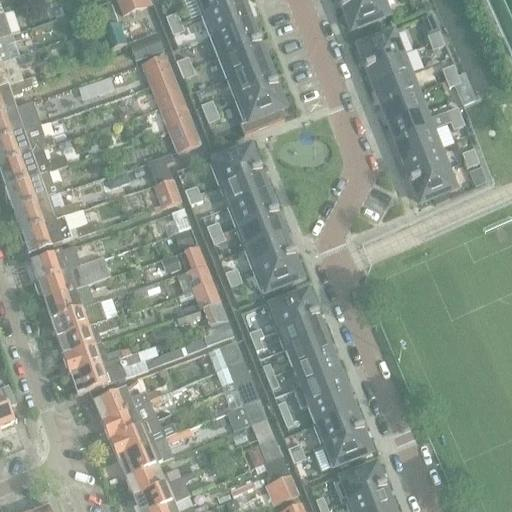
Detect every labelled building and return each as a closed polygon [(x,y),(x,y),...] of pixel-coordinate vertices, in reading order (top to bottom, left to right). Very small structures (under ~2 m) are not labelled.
[(114,0),(116,3),(122,18),(147,9),(143,0),(114,0)] [(193,0),(201,19),(243,3),(242,1),(241,2),(240,0),(193,0)] [(341,9),(341,10),(367,0),(338,0),(342,8),(341,9)] [(385,0),(367,0),(341,10),(342,12),(343,12),(352,33),(392,17),(385,0)] [(201,19),(210,41),(250,25),(242,5),(244,5),(243,3),(201,19)] [(111,7),(94,14),(101,31),(118,25),(111,7)] [(0,15),(0,41),(3,41),(3,42),(11,39),(3,15),(0,15)] [(178,15),(165,20),(170,31),(182,27),(178,15)] [(210,41),(218,62),(260,45),(259,44),(258,44),(250,25),(210,41)] [(127,47),(127,45),(120,26),(108,30),(109,32),(101,35),(108,54),(127,47)] [(182,27),(170,31),(173,39),(185,34),(182,27)] [(365,70),(366,72),(405,56),(397,35),(359,51),(366,70),(365,70)] [(428,39),(430,47),(442,42),(439,35),(428,39)] [(136,64),(165,54),(159,37),(130,48),(136,64)] [(0,41),(0,66),(10,63),(3,42),(3,41),(0,41)] [(442,42),(430,47),(433,53),(444,49),(442,42)] [(218,62),(226,83),(267,67),(259,48),(260,47),(260,45),(218,62)] [(368,73),(375,90),(413,75),(405,56),(366,72),(366,74),(368,73)] [(0,66),(0,91),(22,84),(18,71),(31,66),(27,57),(10,63),(0,66)] [(75,58),(57,64),(60,72),(77,66),(75,58)] [(143,69),(152,92),(177,82),(168,59),(143,69)] [(188,61),(176,66),(180,77),(192,72),(188,61)] [(226,83),(235,104),(276,88),(276,86),(274,87),(267,67),(226,83)] [(453,69),(442,73),(446,84),(458,80),(453,69)] [(192,72),(180,77),(183,84),(196,79),(192,72)] [(375,90),(382,110),(420,94),(413,75),(375,90)] [(458,80),(446,84),(449,91),(455,89),(463,109),(469,107),(474,105),(476,104),(465,77),(458,80)] [(23,85),(22,84),(0,91),(0,117),(16,112),(13,102),(23,98),(22,95),(38,89),(35,80),(23,85)] [(110,81),(94,86),(99,98),(114,93),(110,81)] [(152,92),(161,114),(185,104),(177,82),(152,92)] [(276,88),(235,104),(244,127),(252,124),(253,127),(266,122),(265,119),(284,111),(276,90),(277,90),(276,88)] [(382,110),(390,129),(428,113),(420,94),(382,110)] [(213,103),(201,108),(204,116),(216,112),(213,103)] [(161,114),(169,136),(194,126),(185,104),(161,114)] [(457,111),(445,115),(450,127),(461,122),(457,111)] [(0,142),(24,134),(16,112),(0,117),(0,142)] [(216,112),(204,116),(208,127),(220,122),(216,112)] [(390,129),(397,148),(435,132),(428,113),(390,129)] [(461,122),(450,127),(453,133),(464,129),(461,122)] [(202,146),(194,126),(169,136),(177,156),(202,146)] [(0,167),(42,153),(54,148),(51,140),(45,142),(40,128),(24,134),(0,142),(0,167)] [(397,148),(405,167),(443,151),(435,132),(397,148)] [(210,167),(219,190),(260,173),(260,172),(258,172),(250,151),(210,167)] [(410,184),(411,186),(450,170),(443,151),(405,167),(411,184),(410,184)] [(0,173),(6,190),(48,175),(67,169),(64,159),(47,166),(42,153),(0,167),(0,173)] [(461,158),(464,165),(476,160),(473,153),(461,158)] [(167,170),(174,168),(171,159),(149,167),(157,188),(171,183),(167,170)] [(476,160),(464,165),(467,173),(479,168),(476,160)] [(142,170),(133,173),(135,181),(145,178),(142,170)] [(450,170),(411,186),(411,188),(413,187),(420,206),(459,191),(450,170)] [(219,190),(227,211),(267,195),(260,176),(261,175),(260,173),(219,190)] [(6,190),(14,213),(47,201),(63,195),(60,186),(53,188),(48,175),(6,190)] [(181,207),(174,184),(156,191),(163,213),(181,207)] [(185,194),(188,202),(200,197),(197,190),(185,194)] [(227,211),(236,232),(277,216),(276,214),(275,215),(267,195),(227,211)] [(200,197),(188,202),(191,209),(203,204),(200,197)] [(52,213),(47,201),(14,213),(21,235),(64,220),(64,221),(86,214),(83,206),(76,208),(76,207),(60,212),(60,211),(52,213)] [(164,228),(168,241),(191,233),(184,214),(171,219),(173,224),(164,228)] [(236,232),(244,253),(284,238),(276,218),(278,218),(277,216),(236,232)] [(69,234),(64,221),(64,220),(21,235),(22,237),(19,238),(23,249),(26,248),(29,258),(72,243),(78,242),(95,236),(92,227),(69,234)] [(208,235),(210,242),(223,237),(220,230),(208,235)] [(190,234),(175,238),(179,252),(194,248),(190,234)] [(223,237),(210,242),(213,249),(226,245),(223,237)] [(244,253),(252,275),(294,258),(293,257),(292,257),(284,238),(244,253)] [(32,266),(39,285),(82,270),(81,270),(75,251),(32,266)] [(186,256),(192,275),(206,270),(199,251),(186,256)] [(294,258),(252,275),(261,298),(301,282),(293,261),(294,260),(294,258)] [(162,267),(166,278),(181,273),(177,261),(162,267)] [(104,262),(81,270),(82,270),(39,285),(45,304),(82,292),(94,287),(106,283),(110,282),(104,262)] [(211,285),(206,270),(192,275),(188,276),(193,291),(211,285)] [(224,277),(227,284),(240,280),(237,272),(224,277)] [(240,280),(227,284),(230,292),(243,287),(240,280)] [(106,283),(94,287),(96,292),(107,288),(106,283)] [(158,287),(146,290),(149,298),(160,294),(158,287)] [(213,289),(194,295),(201,314),(219,308),(213,289)] [(85,301),(82,292),(45,304),(52,323),(82,313),(82,312),(79,303),(85,301)] [(193,296),(179,300),(182,307),(195,303),(193,296)] [(267,312),(276,335),(317,318),(317,317),(315,317),(307,296),(267,312)] [(100,306),(82,312),(82,313),(52,323),(58,342),(106,326),(100,306)] [(205,313),(212,332),(228,326),(221,307),(205,313)] [(197,308),(180,314),(182,319),(198,314),(197,308)] [(199,314),(176,322),(179,330),(202,322),(199,314)] [(276,335),(283,354),(323,338),(317,321),(318,320),(317,318),(276,335)] [(114,323),(106,326),(58,342),(65,361),(95,351),(102,348),(99,339),(117,332),(114,323)] [(228,326),(212,332),(202,335),(204,342),(207,350),(233,340),(228,326)] [(263,331),(250,336),(253,344),(265,339),(263,331)] [(286,354),(293,372),(331,357),(323,338),(283,354),(284,355),(286,354)] [(256,351),(268,346),(265,339),(253,344),(256,351)] [(191,345),(187,350),(187,358),(207,350),(204,342),(201,343),(197,343),(191,345)] [(220,352),(228,371),(243,365),(236,346),(220,352)] [(98,360),(95,351),(65,361),(71,380),(108,367),(104,357),(98,360)] [(151,367),(147,369),(148,373),(182,360),(181,351),(163,358),(153,363),(151,367)] [(220,352),(208,356),(216,376),(228,371),(220,352)] [(138,357),(108,367),(71,380),(78,399),(108,389),(126,382),(122,372),(141,366),(138,357)] [(293,372),(300,391),(338,376),(331,357),(293,372)] [(251,384),(243,365),(228,371),(234,386),(236,390),(251,384)] [(274,379),(269,367),(262,370),(267,382),(274,379)] [(228,371),(216,376),(221,391),(234,386),(228,371)] [(300,391),(308,410),(346,395),(338,376),(300,391)] [(279,391),(274,379),(267,382),(272,394),(279,391)] [(258,403),(251,384),(236,390),(237,395),(243,409),(258,403)] [(0,432),(14,426),(8,412),(19,407),(11,388),(0,392),(0,432)] [(93,406),(101,425),(159,401),(156,395),(147,399),(145,396),(131,402),(126,392),(93,406)] [(237,395),(225,399),(231,415),(243,409),(237,395)] [(313,429),(313,430),(353,414),(346,395),(308,410),(315,428),(313,429)] [(157,424),(151,410),(161,406),(159,401),(101,425),(109,444),(157,424)] [(266,422),(258,403),(243,409),(251,429),(266,422)] [(289,417),(285,405),(277,408),(282,420),(289,417)] [(313,430),(321,449),(362,432),(361,430),(360,431),(353,414),(313,430)] [(287,432),(294,429),(289,417),(282,420),(287,432)] [(274,441),(266,422),(251,429),(258,448),(274,441)] [(165,443),(157,424),(109,444),(117,463),(165,443)] [(321,449),(330,472),(370,456),(362,435),(363,434),(362,432),(321,449)] [(244,435),(233,440),(236,448),(248,444),(244,435)] [(281,460),(274,441),(258,448),(246,453),(254,472),(281,460)] [(125,482),(159,468),(164,466),(160,456),(169,452),(165,443),(117,463),(125,482)] [(288,452),(291,460),(303,455),(300,447),(288,452)] [(306,462),(303,455),(291,460),(294,467),(306,462)] [(271,487),(290,479),(283,463),(264,471),(271,487)] [(125,482),(133,501),(180,481),(177,473),(163,478),(159,468),(125,482)] [(375,470),(333,486),(341,507),(385,490),(384,488),(383,489),(375,470)] [(133,501),(138,511),(159,511),(188,500),(184,489),(187,486),(194,483),(191,476),(180,481),(133,501)] [(265,489),(273,509),(299,499),(291,478),(290,479),(271,487),(265,489)] [(259,483),(253,486),(256,493),(262,490),(265,488),(263,483),(259,484),(259,483)] [(230,495),(233,502),(256,493),(253,486),(230,495)] [(347,511),(384,511),(391,509),(384,492),(386,492),(385,490),(341,507),(341,508),(346,506),(347,511)] [(228,495),(217,499),(219,506),(230,502),(228,495)] [(245,499),(236,502),(239,510),(248,506),(245,499)] [(159,511),(205,511),(204,509),(195,511),(193,511),(188,500),(159,511)] [(329,511),(324,500),(317,503),(320,511),(329,511)]
